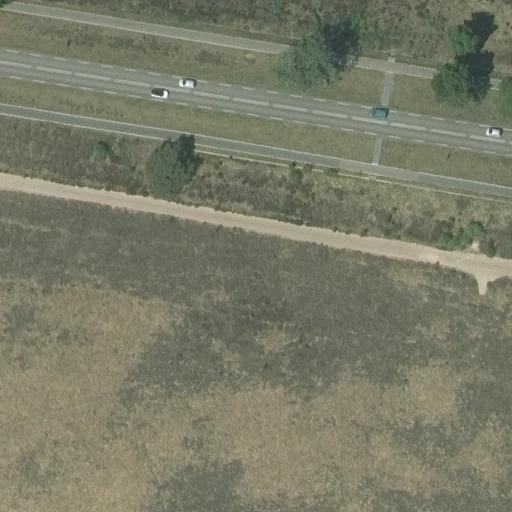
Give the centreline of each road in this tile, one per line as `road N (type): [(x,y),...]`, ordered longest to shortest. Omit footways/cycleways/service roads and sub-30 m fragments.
road 1 (track): [(511,271),(0,183)]
road 2 (primary): [(511,144),(0,63)]
